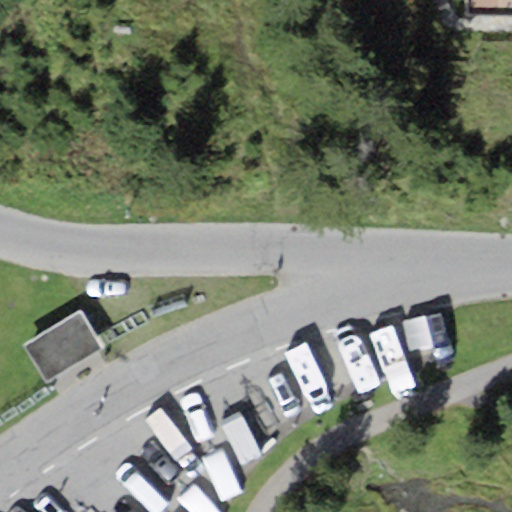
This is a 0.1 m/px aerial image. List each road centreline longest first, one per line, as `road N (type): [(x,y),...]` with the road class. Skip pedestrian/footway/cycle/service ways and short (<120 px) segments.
road 1 (residential): [(0,469),(82,409),(264,319),(390,273)]
road 2 (residential): [(390,273),(278,253),(60,244),(0,231)]
road 3 (residential): [(390,273),(511,270)]
